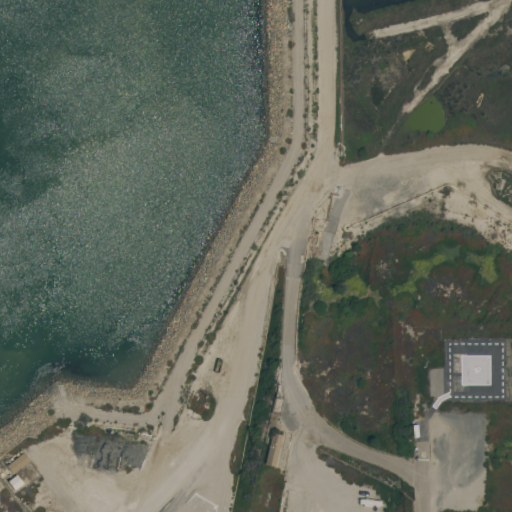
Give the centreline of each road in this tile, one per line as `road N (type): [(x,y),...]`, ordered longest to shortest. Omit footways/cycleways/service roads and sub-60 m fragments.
road 1 (track): [(300,441),(292,511),(331,501),(300,441),(286,372),(320,426),(345,446),(423,477)]
road 2 (track): [(286,372),(301,210),(314,187),(467,151),(511,159)]
